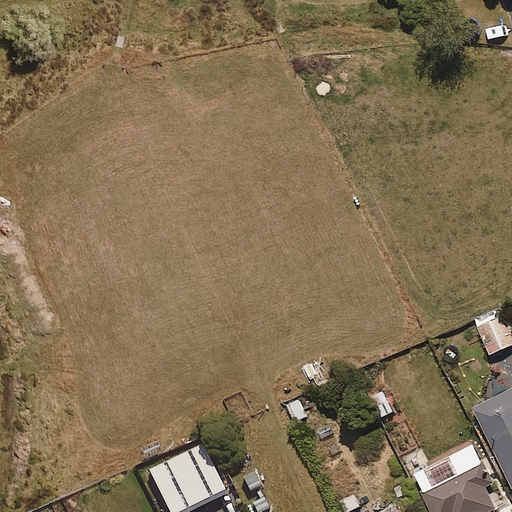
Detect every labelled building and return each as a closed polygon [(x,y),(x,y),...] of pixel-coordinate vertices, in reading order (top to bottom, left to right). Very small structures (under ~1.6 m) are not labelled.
[(476,320),(492,355),(511,346),(511,328),(503,308),(476,320)] [(511,387),(475,406),(511,480),(511,387)] [(396,411),(384,390),(373,397),(384,417),(396,411)] [(301,399),(289,405),(297,422),(309,416),(301,399)] [(331,424),(320,429),(324,438),(335,433),(331,424)] [(339,442),(331,446),(335,454),(344,450),(339,442)] [(204,445),(151,472),(171,511),(194,511),(229,494),(204,445)] [(425,490),(423,491),(434,511),(492,511),(500,508),(489,487),(497,482),(486,460),(438,484),(432,472),(420,479),(425,490)] [(356,494),(342,501),(347,511),(349,511),(362,506),(356,494)]
